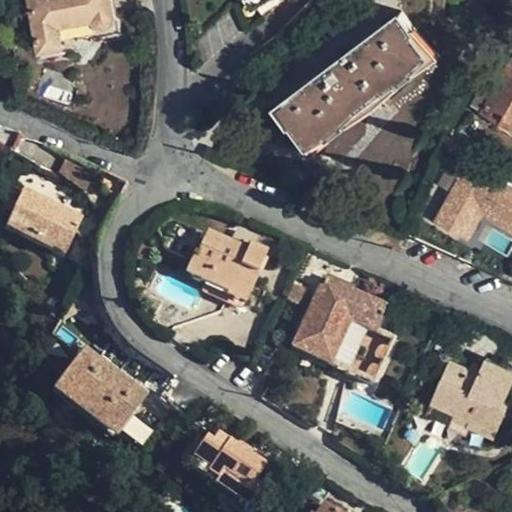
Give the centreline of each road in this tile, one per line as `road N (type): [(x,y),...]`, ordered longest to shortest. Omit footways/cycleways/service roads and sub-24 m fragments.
road 1 (residential): [(163,175),(116,250),(115,297),(140,341),(401,511)]
road 2 (residential): [(163,175),(247,202),(511,319)]
road 3 (residential): [(168,0),(176,101),(163,175)]
road 4 (residential): [(0,111),(163,175)]
